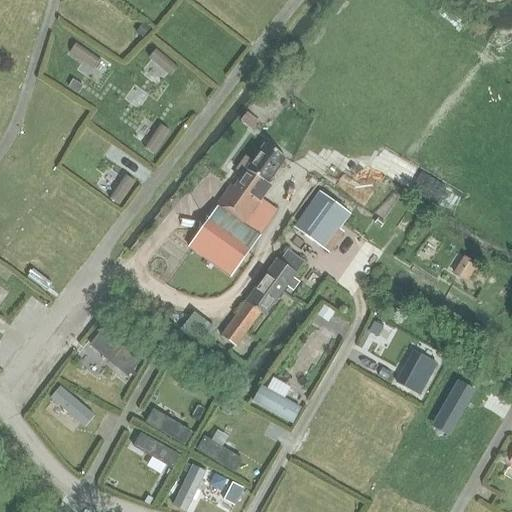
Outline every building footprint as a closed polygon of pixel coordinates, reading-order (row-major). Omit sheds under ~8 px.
[(93,68),(99,60),(75,43),(69,52),(93,68)] [(170,76),(176,69),(155,50),(149,58),(170,76)] [(73,79),(67,87),(78,94),(83,86),(73,79)] [(239,122),(254,132),(260,123),(246,113),(239,122)] [(152,154),(168,131),(160,126),(144,148),(152,154)] [(266,184),(284,158),(264,145),(234,188),(231,186),(216,209),(217,209),(208,223),(209,225),(193,249),(231,275),(275,210),(261,201),(270,187),(266,184)] [(125,176),(109,199),(118,205),(134,182),(125,176)] [(338,230),(349,215),(319,193),(293,228),(322,250),(337,229),(338,230)] [(279,264),(295,275),(302,264),(286,254),(279,264)] [(470,285),(481,266),(465,258),(455,276),(470,285)] [(295,275),(279,264),(276,261),(245,304),(220,338),(235,348),(259,314),(264,317),(295,275)] [(327,323),(334,314),(323,306),(316,316),(327,323)] [(196,314),(181,332),(204,350),(219,332),(196,314)] [(381,329),(374,324),(369,333),(376,337),(381,329)] [(89,346),(127,378),(140,363),(102,331),(89,346)] [(418,397),(436,364),(414,352),(396,385),(418,397)] [(448,431),(453,430),(475,392),(458,382),(436,421),(438,425),(448,431)] [(299,408),(259,386),(250,402),(290,424),(299,408)] [(94,416),(60,388),(50,399),(84,428),(94,416)] [(152,410),(144,423),(184,446),(192,433),(152,410)] [(172,470),(179,456),(140,434),(132,447),(172,470)] [(243,460),(221,448),(211,441),(203,437),(195,450),(234,474),(243,460)] [(415,441),(392,481),(406,489),(429,449),(415,441)] [(367,499),(389,457),(374,449),(352,491),(367,499)] [(192,466),(173,505),(186,511),(205,472),(192,466)] [(233,485),(224,502),(234,508),(243,491),(233,485)]
